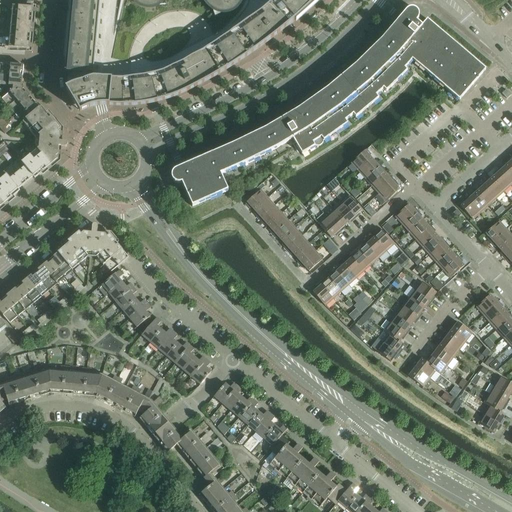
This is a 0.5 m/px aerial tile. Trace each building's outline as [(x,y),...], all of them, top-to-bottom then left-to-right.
[(66,90),(80,114),(82,113),(85,111),(87,110),(90,109),(92,109),(94,108),(96,108),(98,108),(100,107),(102,107),(105,107),(119,108),(121,108),(129,108),(135,107),(141,107),(146,106),(152,105),(157,104),(160,103),(165,101),(171,100),(176,98),(181,96),(186,93),(190,91),(202,86),(206,83),(218,77),(223,73),(230,69),(239,64),(249,57),(253,54),(260,49),(271,41),(278,35),(284,30),(294,22),(296,23),(321,0),(71,0),(65,72),(68,73),(66,89),(66,90)] [(31,9),(9,7),(8,17),(32,20),(33,8),(31,8),(31,9)] [(300,109),(294,112),(266,129),(233,145),(175,171),(174,172),(173,173),(172,174),(172,175),(171,176),(171,178),(171,179),(172,179),(172,180),(172,181),(173,182),(174,183),(175,184),(176,184),(177,185),(179,185),(180,185),(181,185),(182,184),(192,208),(228,192),(221,175),(242,166),(276,150),(293,140),(302,155),(319,145),(348,125),(345,121),(353,115),(356,118),(379,99),(376,96),(383,90),(386,92),(407,72),(405,69),(412,60),(459,101),(486,70),(427,20),(421,26),(417,22),(419,19),(419,18),(419,17),(419,16),(419,15),(418,13),(418,12),(417,12),(416,11),(415,10),(414,10),(413,9),(412,9),(411,9),(410,9),(408,10),(407,11),(406,11),(383,38),(386,40),(381,45),(379,43),(358,63),(360,66),(355,71),(353,68),(330,87),(324,91),(300,109)] [(32,20),(8,17),(7,27),(31,30),(32,20)] [(31,30),(7,27),(6,38),(30,40),(31,30)] [(30,40),(6,38),(5,48),(25,50),(29,50),(30,40)] [(1,64),(0,71),(0,74),(23,77),(24,66),(1,64)] [(23,77),(0,74),(0,85),(13,87),(13,86),(22,87),(23,77)] [(2,99),(9,108),(26,93),(22,87),(13,86),(13,87),(12,90),(2,99)] [(506,90),(502,94),(507,100),(511,96),(506,90)] [(26,93),(9,108),(15,115),(33,101),(26,93)] [(33,101),(15,115),(22,123),(41,107),(39,108),(33,101)] [(41,107),(22,123),(22,124),(23,123),(29,131),(48,115),(41,107)] [(48,115),(29,131),(36,139),(55,123),(48,115)] [(5,123),(0,127),(0,128),(2,131),(8,126),(5,123)] [(58,132),(60,130),(55,123),(36,139),(39,142),(45,142),(51,138),(59,138),(60,134),(58,132)] [(8,126),(2,131),(5,135),(11,130),(8,126)] [(59,148),(65,148),(66,148),(67,147),(68,146),(68,145),(67,144),(66,143),(65,143),(59,142),(59,138),(51,138),(45,142),(39,142),(39,144),(45,145),(50,151),(58,152),(59,148)] [(3,144),(0,145),(0,146),(5,153),(8,151),(3,144)] [(45,145),(39,144),(35,147),(51,166),(58,160),(55,158),(58,155),(58,152),(50,151),(45,145)] [(35,147),(27,153),(43,172),(51,166),(35,147)] [(367,150),(351,164),(358,172),(372,160),(368,155),(370,154),(367,150)] [(19,159),(34,177),(33,177),(35,179),(43,172),(27,153),(20,160),(19,159)] [(19,159),(11,166),(26,184),(33,177),(34,177),(19,159)] [(372,160),(358,172),(365,180),(381,166),(378,163),(376,164),(372,160)] [(11,166),(3,172),(18,190),(26,184),(11,166)] [(381,166),(365,180),(372,187),(386,175),(382,170),(383,169),(381,166)] [(500,168),(497,171),(511,186),(511,185),(511,171),(506,166),(502,170),(500,168)] [(496,175),(491,179),(504,193),(511,186),(497,171),(494,173),(496,175)] [(3,174),(0,176),(0,184),(12,198),(20,192),(18,190),(3,172),(3,173),(3,174)] [(386,175),(372,187),(379,195),(394,181),(392,178),(390,180),(386,175)] [(485,182),(482,184),(496,200),(504,193),(491,179),(487,183),(485,182)] [(394,181),(379,195),(386,203),(400,191),(395,186),(397,184),(394,181)] [(0,184),(0,200),(4,205),(12,198),(0,184)] [(262,184),(254,192),(257,195),(261,191),(265,187),(262,184)] [(481,189),(476,193),(488,207),(496,200),(482,184),(479,187),(481,189)] [(250,207),(254,211),(268,199),(261,191),(257,195),(245,205),(248,208),(250,207)] [(470,195),(467,198),(481,214),(488,207),(476,193),(471,197),(470,195)] [(350,197),(342,204),(356,220),(359,217),(357,215),(362,211),(350,197)] [(481,214),(467,198),(464,201),(465,202),(460,207),(473,221),(481,214)] [(268,199),(254,211),(258,216),(256,217),(259,220),(275,206),(268,199)] [(342,204),(334,211),(346,225),(351,221),(353,222),(356,220),(342,204)] [(395,218),(402,226),(418,212),(415,209),(413,210),(409,205),(395,218)] [(275,206),(259,220),(262,223),(264,222),(268,226),(282,214),(275,206)] [(299,212),(297,214),(301,218),(306,214),(302,210),(299,212)] [(457,210),(451,215),(456,220),(461,215),(457,210)] [(334,211),(327,218),(340,233),(343,231),(342,229),(346,225),(334,211)] [(418,212),(402,226),(409,233),(423,221),(419,216),(420,215),(418,212)] [(282,214),(268,226),(272,231),(270,233),(273,236),(288,222),(282,214)] [(340,233),(327,218),(319,225),(331,239),(336,234),(337,236),(340,233)] [(423,221),(409,233),(416,241),(431,227),(429,224),(427,226),(423,221)] [(288,222),(273,236),(275,239),(277,237),(281,242),(295,229),(288,222)] [(488,241),(491,244),(506,230),(499,222),(486,234),(490,239),(488,241)] [(387,224),(382,228),(386,232),(391,228),(387,224)] [(84,233),(81,235),(84,239),(86,239),(88,239),(88,240),(87,240),(87,242),(92,248),(91,255),(94,255),(94,249),(100,244),(100,242),(100,241),(100,240),(101,240),(101,241),(103,241),(107,238),(105,235),(97,235),(98,229),(97,228),(97,227),(97,226),(96,226),(95,226),(94,226),(93,227),(92,227),(92,228),(92,234),(84,233)] [(431,227),(416,241),(423,249),(436,236),(432,232),(434,230),(431,227)] [(295,229),(281,242),(286,246),(284,248),(286,251),(302,237),(295,229)] [(379,234),(374,238),(386,252),(390,257),(398,250),(394,246),(394,245),(380,230),(377,233),(379,234)] [(511,236),(506,230),(491,244),(494,247),(495,245),(499,250),(511,238),(511,236)] [(79,233),(72,239),(88,257),(91,255),(92,248),(87,242),(87,240),(88,240),(88,239),(86,239),(84,239),(81,235),(79,233)] [(94,249),(94,255),(96,258),(115,243),(110,236),(107,238),(103,241),(101,241),(101,240),(100,240),(100,241),(100,242),(100,244),(94,249)] [(436,236),(423,249),(429,256),(445,242),(442,239),(441,241),(436,236)] [(302,237),(286,251),(289,254),(291,252),(295,257),(309,244),(302,237)] [(368,241),(365,244),(379,259),(386,252),(374,238),(369,243),(368,241)] [(511,238),(499,250),(504,255),(502,256),(505,259),(511,252),(511,238)] [(72,239),(65,245),(80,264),(88,257),(72,239)] [(329,240),(323,245),(328,252),(335,246),(329,240)] [(445,242),(429,256),(436,264),(450,251),(446,247),(448,245),(445,242)] [(115,243),(96,258),(103,266),(122,250),(115,243)] [(309,244),(295,257),(299,261),(297,263),(300,266),(316,252),(309,244)] [(363,248),(359,252),(371,266),(379,259),(365,244),(362,246),(363,248)] [(56,252),(58,254),(73,271),(72,270),(80,264),(65,245),(56,252)] [(407,249),(404,252),(408,257),(412,254),(407,249)] [(122,250),(103,266),(104,265),(111,273),(117,268),(129,259),(122,250)] [(450,251),(436,264),(443,271),(459,257),(456,254),(454,256),(450,251)] [(316,252),(300,266),(303,269),(304,267),(309,272),(323,260),(316,252)] [(353,255),(350,257),(364,273),(371,266),(359,252),(354,256),(353,255)] [(58,254),(50,260),(65,278),(73,271),(58,254)] [(395,262),(401,268),(409,261),(403,255),(395,262)] [(348,262),(344,266),(356,279),(364,273),(350,257),(347,260),(348,262)] [(459,257),(443,271),(450,279),(464,267),(459,262),(461,260),(459,257)] [(417,258),(413,261),(417,266),(421,263),(417,258)] [(50,260),(42,267),(57,284),(65,278),(50,260)] [(337,268),(334,271),(348,286),(356,279),(344,266),(339,270),(337,268)] [(42,267),(34,273),(49,291),(57,284),(42,267)] [(420,267),(416,270),(421,275),(424,272),(420,267)] [(102,286),(98,289),(104,297),(108,294),(109,295),(122,284),(119,279),(123,275),(120,271),(102,286)] [(333,275),(328,279),(341,293),(348,286),(334,271),(332,273),(333,275)] [(34,273),(27,280),(41,298),(49,291),(34,273)] [(322,282),(319,284),(333,300),(341,293),(328,279),(324,284),(322,282)] [(436,279),(431,283),(438,290),(442,286),(436,279)] [(27,280),(19,286),(33,304),(41,298),(27,280)] [(396,280),(391,286),(395,289),(399,283),(396,280)] [(422,283),(415,291),(432,304),(434,301),(432,299),(436,294),(422,283)] [(122,284),(109,295),(116,303),(134,288),(130,284),(126,288),(122,284)] [(333,300),(319,284),(316,287),(318,289),(313,293),(325,307),(333,300)] [(81,285),(75,290),(78,294),(84,289),(81,285)] [(19,286),(11,293),(26,311),(33,304),(19,286)] [(134,288),(116,303),(123,311),(136,300),(132,296),(137,292),(134,288)] [(78,294),(75,290),(69,295),(72,299),(78,294)] [(415,291),(409,299),(423,310),(427,305),(429,307),(432,304),(415,291)] [(11,293),(3,299),(18,317),(26,311),(11,293)] [(476,308),(483,316),(499,302),(496,299),(494,301),(490,296),(476,308)] [(372,303),(367,297),(362,301),(368,307),(372,303)] [(65,298),(59,303),(62,307),(68,302),(65,298)] [(18,317),(3,299),(0,301),(0,312),(9,324),(18,317)] [(409,299),(403,307),(419,320),(422,317),(420,315),(423,310),(409,299)] [(136,300),(123,311),(130,320),(148,305),(144,301),(140,305),(136,300)] [(499,302),(483,316),(490,324),(504,311),(500,307),(502,305),(499,302)] [(62,307),(59,303),(53,308),(56,312),(62,307)] [(148,305),(130,320),(137,328),(150,317),(146,313),(151,309),(148,305)] [(403,307),(396,315),(411,327),(415,322),(417,323),(419,320),(403,307)] [(368,319),(375,311),(371,308),(364,316),(368,319)] [(356,310),(348,316),(353,322),(361,315),(360,314),(356,310)] [(49,311),(43,316),(46,320),(52,315),(49,311)] [(504,311),(490,324),(497,331),(511,317),(511,316),(510,314),(508,316),(504,311)] [(396,315),(390,323),(407,336),(409,333),(407,331),(411,327),(396,315)] [(46,320),(43,316),(38,321),(40,325),(46,320)] [(364,316),(357,324),(361,327),(368,319),(364,316)] [(511,317),(497,331),(504,339),(511,331),(511,317)] [(142,336),(150,344),(161,330),(157,327),(161,322),(157,319),(142,336)] [(455,327),(451,332),(466,343),(472,335),(456,322),(453,325),(455,327)] [(384,332),(388,335),(389,335),(399,343),(399,342),(402,338),(404,339),(407,336),(390,323),(384,332)] [(34,324),(28,329),(31,333),(37,327),(34,324)] [(355,326),(351,331),(355,335),(360,330),(355,326)] [(31,333),(28,329),(22,334),(25,337),(31,333)] [(161,330),(150,344),(159,351),(173,333),(170,330),(166,334),(161,330)] [(384,332),(378,340),(382,343),(399,356),(401,353),(400,351),(404,346),(399,342),(399,343),(389,335),(388,335),(384,332)] [(445,335),(443,338),(459,351),(466,343),(451,332),(447,337),(445,335)] [(173,333),(159,351),(167,357),(178,344),(173,341),(177,336),(173,333)] [(11,335),(8,338),(9,339),(15,346),(18,343),(12,336),(11,335)] [(442,343),(439,348),(453,359),(459,351),(443,338),(440,341),(442,343)] [(178,344),(167,357),(175,364),(190,347),(186,343),(182,348),(178,344)] [(382,343),(376,352),(391,363),(395,358),(397,359),(399,356),(382,343)] [(241,346),(237,351),(242,355),(246,351),(241,346)] [(190,347),(175,364),(183,371),(194,358),(190,355),(194,350),(190,347)] [(433,351),(430,354),(447,367),(453,359),(439,348),(435,353),(433,351)] [(486,349),(481,355),(486,359),(490,353),(486,349)] [(430,359),(426,364),(436,372),(440,376),(447,367),(430,354),(428,358),(430,359)] [(194,358),(183,371),(192,378),(207,361),(203,357),(199,362),(194,358)] [(490,357),(485,364),(487,367),(494,360),(490,357)] [(416,364),(413,367),(430,380),(434,383),(440,376),(436,372),(426,364),(422,360),(418,365),(416,364)] [(207,361),(192,378),(200,386),(211,373),(206,369),(210,364),(207,361)] [(60,374),(49,373),(51,391),(58,392),(58,394),(63,395),(65,368),(61,367),(60,374)] [(430,380),(413,367),(411,370),(413,372),(409,377),(423,388),(430,380)] [(65,368),(63,395),(67,395),(68,392),(74,393),(75,375),(69,375),(70,368),(65,368)] [(75,375),(74,393),(80,394),(80,396),(84,397),(87,370),(82,369),(82,376),(75,375)] [(37,370),(33,371),(41,397),(45,396),(44,393),(51,391),(49,373),(39,376),(37,370)] [(87,370),(84,397),(89,397),(89,394),(96,395),(101,378),(91,376),(91,370),(87,370)] [(30,379),(24,380),(30,398),(35,396),(36,398),(41,397),(33,371),(28,372),(30,379)] [(16,376),(12,377),(20,403),(24,402),(24,399),(30,398),(24,380),(18,382),(16,376)] [(0,377),(0,388),(3,387),(7,400),(8,404),(15,402),(16,405),(20,403),(12,377),(8,379),(10,385),(4,387),(1,377),(0,377)] [(101,378),(96,395),(103,398),(102,401),(106,403),(118,379),(114,377),(111,383),(101,378)] [(511,384),(500,377),(494,386),(510,396),(511,392),(511,384)] [(118,379),(106,403),(110,405),(111,403),(116,406),(125,390),(119,387),(122,381),(118,379)] [(463,379),(458,385),(463,389),(467,383),(463,379)] [(225,385),(214,398),(223,405),(238,387),(234,384),(230,389),(225,385)] [(494,386),(489,395),(507,406),(509,402),(507,401),(510,396),(494,386)] [(125,390),(116,406),(122,408),(121,411),(125,413),(137,389),(133,387),(130,393),(125,390)] [(238,387),(223,405),(231,412),(242,399),(238,395),(241,391),(238,387)] [(137,389),(125,413),(129,415),(130,413),(136,416),(138,412),(144,400),(148,402),(153,393),(148,390),(143,399),(138,397),(141,391),(137,389)] [(446,393),(442,398),(448,403),(452,398),(446,393)] [(484,404),(489,407),(500,413),(503,408),(505,409),(507,406),(489,395),(484,404)] [(153,408),(143,416),(141,418),(149,427),(161,416),(154,408),(162,402),(159,398),(151,405),(153,408)] [(242,399),(231,412),(239,419),(254,401),(250,398),(246,403),(242,399)] [(144,400),(138,412),(141,414),(143,416),(153,408),(151,405),(150,405),(147,403),(148,402),(144,400)] [(254,401),(239,419),(247,426),(258,413),(254,409),(258,404),(254,401)] [(489,407),(484,416),(502,426),(504,423),(502,422),(505,416),(500,413),(489,407)] [(258,413),(247,426),(256,433),(271,415),(267,412),(263,416),(258,413)] [(271,415),(256,433),(264,440),(275,427),(271,423),(274,418),(271,415)] [(161,416),(149,427),(155,434),(162,443),(174,432),(167,423),(161,416)] [(484,416),(478,425),(494,434),(498,429),(500,430),(502,426),(484,416)] [(264,440),(272,446),(272,447),(281,436),(281,437),(287,429),(283,426),(279,430),(275,427),(264,440)] [(174,432),(162,443),(170,452),(179,444),(182,448),(180,450),(183,454),(198,442),(190,433),(181,441),(174,432)] [(231,435),(227,440),(232,444),(236,439),(231,435)] [(242,435),(236,441),(241,446),(247,439),(242,435)] [(272,447),(272,446),(269,450),(277,457),(278,457),(286,447),(287,447),(290,444),(281,437),(281,436),(272,447)] [(198,442),(183,454),(187,458),(189,456),(192,460),(205,450),(198,442)] [(292,452),(295,454),(297,456),(303,449),(298,445),(292,452)] [(274,471),(277,474),(295,454),(292,452),(287,447),(286,447),(278,457),(277,457),(271,464),(276,468),(274,471)] [(205,450),(192,460),(196,465),(194,466),(197,470),(211,458),(205,450)] [(295,454),(277,474),(281,477),(284,474),(288,478),(303,461),(297,456),(295,454)] [(211,458),(197,470),(200,474),(202,473),(206,477),(204,479),(209,475),(211,473),(220,465),(218,466),(211,458)] [(313,470),(319,463),(314,459),(309,466),(311,468),(313,470)] [(303,461),(288,478),(293,482),(290,485),(294,488),(311,468),(309,466),(303,461)] [(211,473),(214,477),(224,469),(220,465),(211,473)] [(311,468),(294,488),(297,491),(300,488),(305,492),(319,474),(313,470),(311,468)] [(330,484),(336,477),(331,473),(325,479),(328,482),(330,484)] [(319,474),(305,492),(309,496),(307,499),(310,502),(328,482),(325,479),(319,474)] [(196,492),(199,496),(215,483),(209,475),(204,479),(207,483),(196,492)] [(220,479),(215,483),(199,496),(203,500),(205,498),(209,503),(222,491),(218,487),(223,482),(220,479)] [(328,482),(310,502),(314,505),(316,502),(322,506),(327,499),(336,488),(335,488),(330,484),(328,482)] [(338,502),(338,503),(346,509),(357,496),(353,492),(357,488),(353,484),(346,492),(347,492),(338,502)] [(327,499),(336,506),(338,503),(338,502),(347,492),(346,492),(338,485),(335,488),(336,488),(327,499)] [(222,491),(209,503),(213,508),(211,509),(212,511),(214,511),(234,496),(231,492),(226,496),(222,491)] [(357,496),(346,509),(349,511),(358,511),(370,499),(366,495),(362,500),(357,496)] [(234,496),(214,511),(231,511),(236,508),(232,503),(237,499),(234,496)] [(264,499),(260,502),(265,508),(269,504),(264,499)] [(370,499),(358,511),(372,511),(374,510),(370,506),(373,502),(370,499)]
